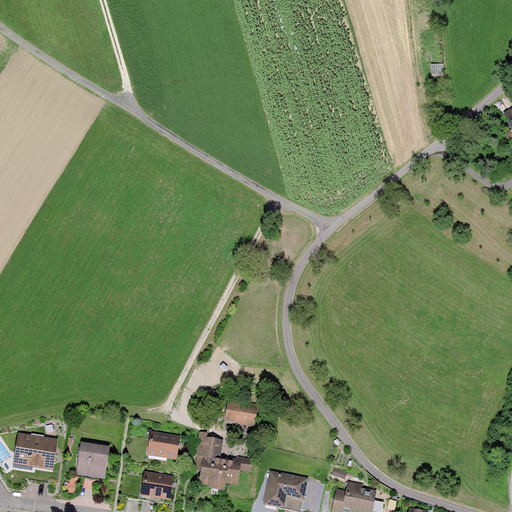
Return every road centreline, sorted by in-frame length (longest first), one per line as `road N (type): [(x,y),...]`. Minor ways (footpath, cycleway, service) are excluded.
road 1 (residential): [(0,26),(330,227),(308,253),(287,304),(289,344),(305,383),(360,458),(408,492),(471,511)]
road 2 (track): [(196,426),(166,407),(277,200)]
road 3 (track): [(330,227),(511,83)]
